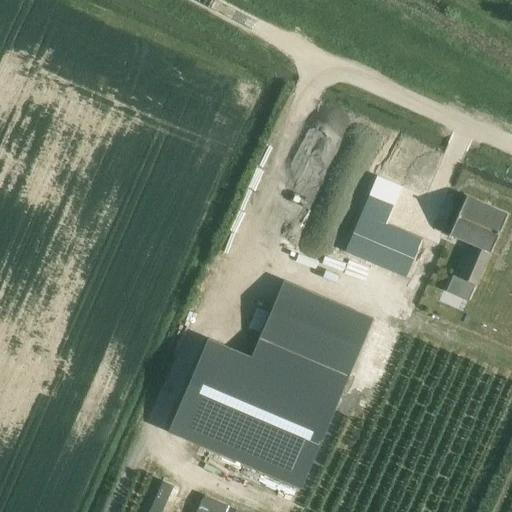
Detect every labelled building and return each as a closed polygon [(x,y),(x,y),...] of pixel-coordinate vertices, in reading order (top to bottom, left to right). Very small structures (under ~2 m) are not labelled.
[(390,276),(409,230),(416,212),(281,159),(268,192),(313,210),(301,239),(390,276)] [(458,218),(450,236),(472,246),(470,252),(471,253),(459,279),(476,287),(507,216),(466,199),(458,218)] [(366,288),(369,277),(332,267),(329,278),(366,288)] [(349,376),(373,321),(284,284),(261,339),(349,376)] [(209,338),(170,431),(302,487),(349,376),(261,339),(253,357),(209,338)] [(206,495),(199,511),(224,511),(228,504),(206,495)]
